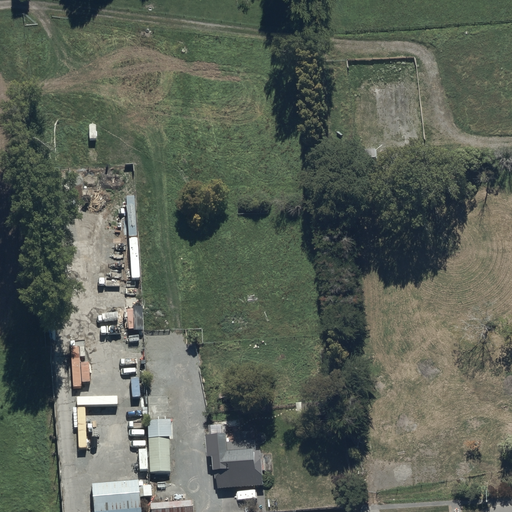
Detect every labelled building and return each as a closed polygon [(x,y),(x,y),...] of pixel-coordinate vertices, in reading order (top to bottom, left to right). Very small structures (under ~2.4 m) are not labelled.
[(511,411),(509,409),(459,396),(457,325),(447,325),(446,291),(419,291),(420,337),(418,337),(419,357),(410,357),(410,360),(409,360),(409,380),(420,379),(420,403),(405,403),(405,396),(387,397),(387,403),(384,403),(384,400),(370,400),(372,460),(406,459),(405,428),(452,427),(441,469),(442,477),(446,477),(447,488),(468,486),(467,472),(450,474),(460,427),(460,423),(459,406),(470,409),(470,412),(463,437),(503,448),(504,446),(511,447),(511,411)] [(170,419),(147,420),(149,472),(170,471),(169,436),(171,436),(170,419)] [(218,468),(220,487),(264,484),(263,458),(257,458),(256,446),(230,448),(229,431),(208,432),(209,455),(215,454),(216,468),(218,468)] [(136,458),(136,437),(127,437),(127,458),(136,458)] [(137,437),(137,458),(146,458),(146,437),(137,437)] [(137,480),(91,484),(93,503),(139,499),(137,480)] [(191,511),(191,500),(153,502),(153,511),(191,511)]
